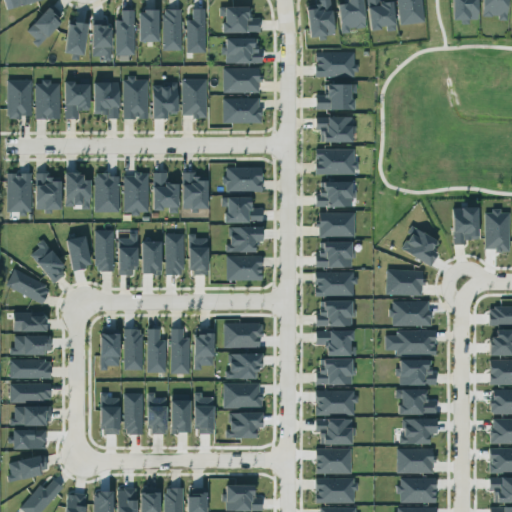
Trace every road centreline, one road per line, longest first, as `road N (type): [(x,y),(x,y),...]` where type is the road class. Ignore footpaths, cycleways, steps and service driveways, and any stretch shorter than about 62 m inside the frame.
road 1 (residential): [(288,301),(100,301),(77,309),(73,319),(74,441),(83,458),(288,462)]
road 2 (residential): [(288,511),(284,0)]
road 3 (residential): [(3,147),(287,145)]
road 4 (residential): [(511,282),(476,285),(458,309),(460,511)]
